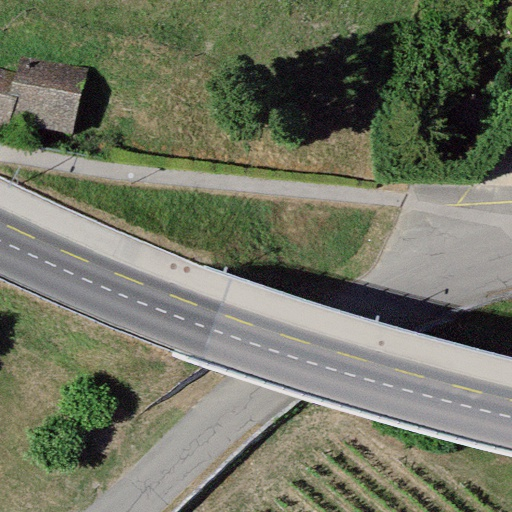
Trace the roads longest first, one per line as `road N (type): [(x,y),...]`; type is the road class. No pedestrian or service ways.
road 1 (tertiary): [(0,235),(210,327),(511,417)]
road 2 (residential): [(126,511),(238,409),(371,308),(427,276),(511,251)]
